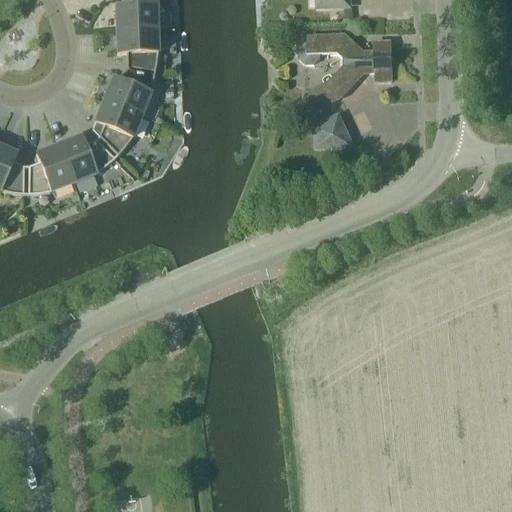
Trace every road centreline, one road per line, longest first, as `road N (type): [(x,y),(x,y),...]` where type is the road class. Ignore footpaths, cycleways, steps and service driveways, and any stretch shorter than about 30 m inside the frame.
road 1 (unclassified): [(6,425),(54,359),(87,330),(398,200),(422,184),(446,144)]
road 2 (residential): [(446,144),(445,0)]
road 3 (residential): [(0,89),(29,94),(59,70),(61,40),(46,0)]
